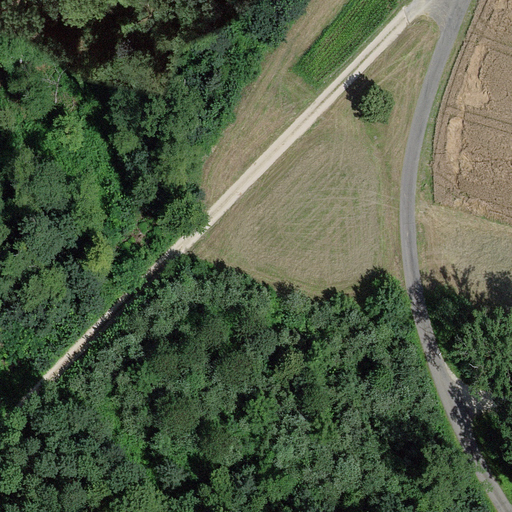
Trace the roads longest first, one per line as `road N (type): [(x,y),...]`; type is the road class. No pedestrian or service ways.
road 1 (track): [(504,511),(472,464),(437,384),(408,257),(413,131),(453,0)]
road 2 (track): [(209,219),(312,112),(441,0)]
road 3 (track): [(209,219),(0,427)]
road 4 (track): [(300,0),(241,93),(209,219)]
